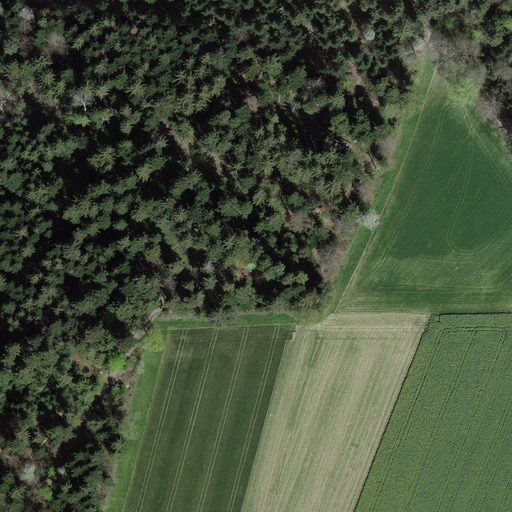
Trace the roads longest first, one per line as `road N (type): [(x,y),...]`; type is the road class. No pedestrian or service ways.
road 1 (track): [(432,32),(379,73),(242,238),(121,334),(14,511)]
road 2 (track): [(511,131),(412,0)]
